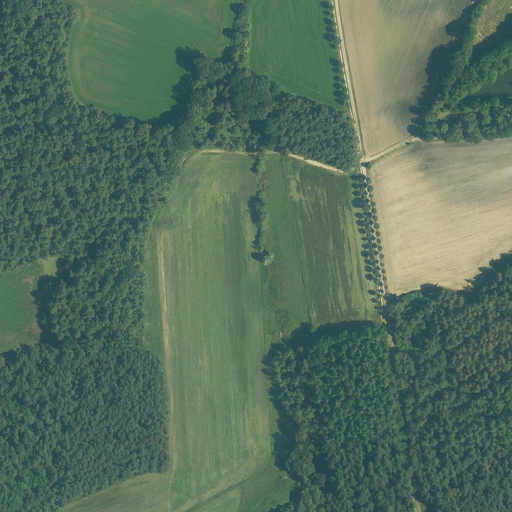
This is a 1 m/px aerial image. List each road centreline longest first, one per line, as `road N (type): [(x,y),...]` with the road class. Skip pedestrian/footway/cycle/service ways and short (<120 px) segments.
road 1 (track): [(418,511),(335,0)]
road 2 (track): [(511,134),(406,142),(342,171),(300,156),(192,150)]
road 3 (track): [(395,369),(424,511)]
